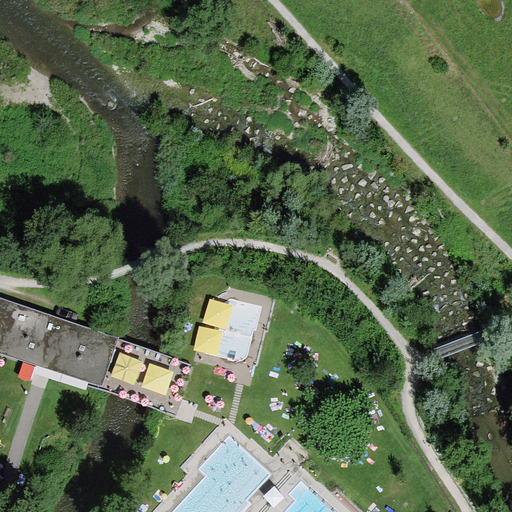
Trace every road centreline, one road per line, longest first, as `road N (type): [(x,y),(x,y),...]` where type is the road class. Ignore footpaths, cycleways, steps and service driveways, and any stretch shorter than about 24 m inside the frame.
road 1 (track): [(275,0),(511,257)]
road 2 (track): [(511,140),(406,0)]
